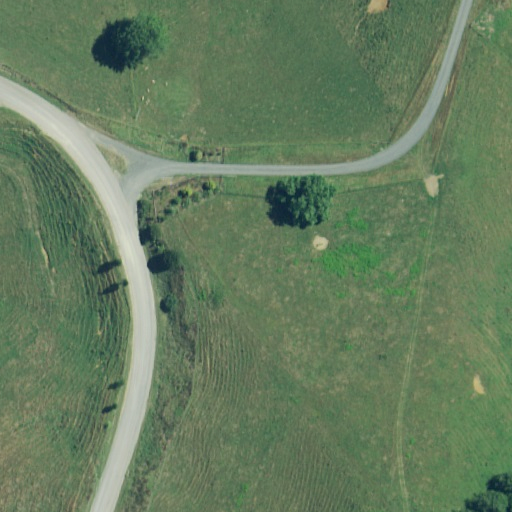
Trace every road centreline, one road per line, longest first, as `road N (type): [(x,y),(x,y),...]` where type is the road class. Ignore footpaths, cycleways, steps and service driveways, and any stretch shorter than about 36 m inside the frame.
road 1 (unclassified): [(0,83),(103,157),(144,339),(130,427),(102,511)]
road 2 (track): [(103,157),(348,158),(403,135),(447,0)]
